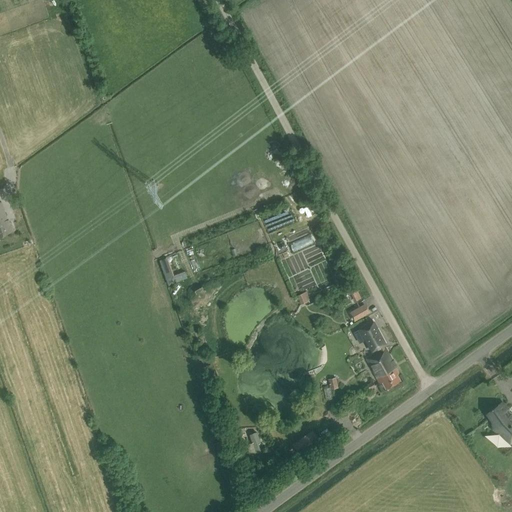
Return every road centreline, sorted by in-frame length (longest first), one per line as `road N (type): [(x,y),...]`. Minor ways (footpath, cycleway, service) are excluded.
road 1 (unclassified): [(218,0),(429,388)]
road 2 (unclassified): [(261,511),(429,388)]
